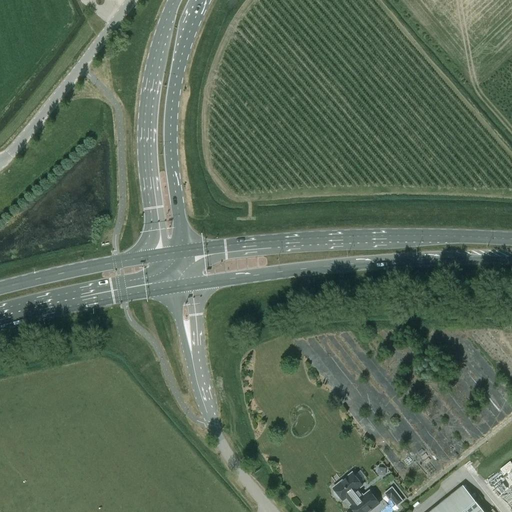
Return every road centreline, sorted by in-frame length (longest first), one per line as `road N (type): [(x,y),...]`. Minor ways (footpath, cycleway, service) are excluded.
road 1 (primary): [(511,239),(337,236),(181,251)]
road 2 (primary): [(186,283),(385,260),(511,258)]
road 3 (tertiary): [(175,0),(150,91),(165,253)]
road 4 (tertiary): [(181,251),(167,109),(200,0)]
road 5 (unclassified): [(0,164),(133,0)]
road 6 (unclassified): [(270,511),(213,428),(189,341)]
road 7 (primary): [(0,322),(172,286)]
road 8 (primary): [(165,253),(0,289)]
